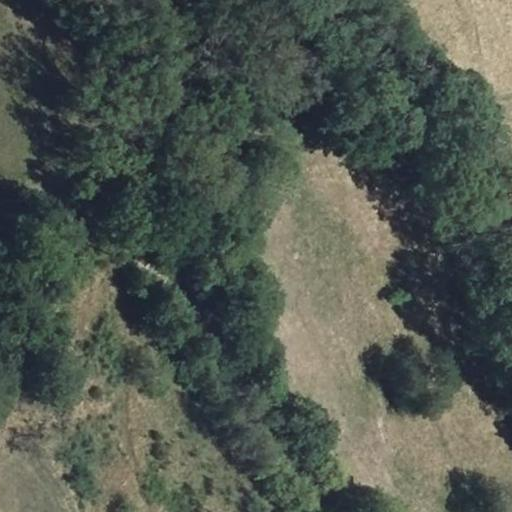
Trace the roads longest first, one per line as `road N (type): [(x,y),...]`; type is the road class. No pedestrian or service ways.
road 1 (unclassified): [(10,0),(133,120),(206,313),(267,436),(328,511)]
road 2 (track): [(206,313),(178,302),(75,201),(36,189),(0,193)]
